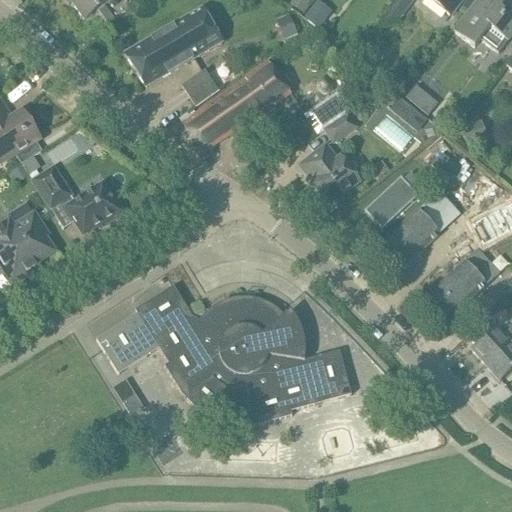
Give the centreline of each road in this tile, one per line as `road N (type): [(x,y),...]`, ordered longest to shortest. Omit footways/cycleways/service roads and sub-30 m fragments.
road 1 (residential): [(511,453),(466,417),(351,292),(231,197)]
road 2 (residential): [(231,197),(0,7)]
road 3 (residential): [(0,350),(231,197)]
